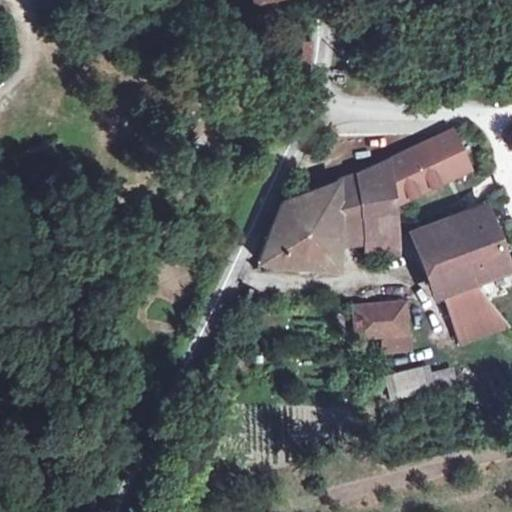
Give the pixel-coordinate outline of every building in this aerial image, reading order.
[(276,62),(289,65),(285,83),(306,87),(310,43),(281,39),(276,62)] [(333,83),(345,83),(346,71),(334,70),(333,83)] [(450,133),(388,161),(393,205),(467,172),(450,133)] [(393,205),(388,161),(338,182),(281,202),(258,261),(334,271),(336,235),(365,230),(395,226),(393,205)] [(472,283),(506,271),(484,208),(415,233),(438,296),(472,283)] [(397,244),(395,226),(365,230),(367,248),(397,244)] [(472,283),(438,296),(455,344),(505,326),(472,283)] [(405,336),(404,304),(354,309),(356,341),(405,336)] [(383,377),(389,401),(459,384),(453,360),(383,377)]
